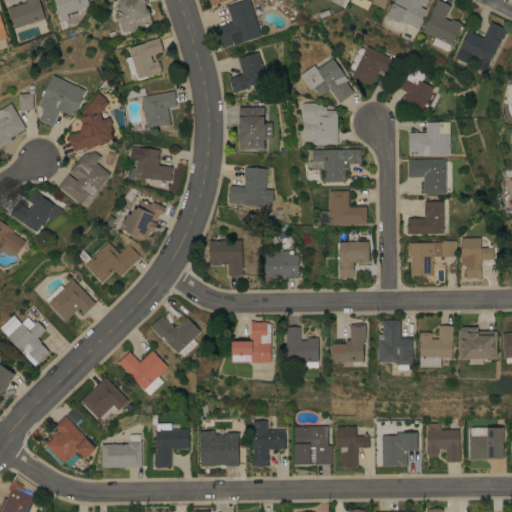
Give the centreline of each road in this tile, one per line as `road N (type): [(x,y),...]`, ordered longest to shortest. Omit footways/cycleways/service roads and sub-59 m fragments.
road 1 (residential): [(511,484),(85,491),(61,486),(0,446)]
road 2 (tertiary): [(0,446),(141,303),(190,227),(209,128),(180,0)]
road 3 (residential): [(511,300),(238,303),(164,271)]
road 4 (residential): [(373,122),(385,150),(389,301)]
